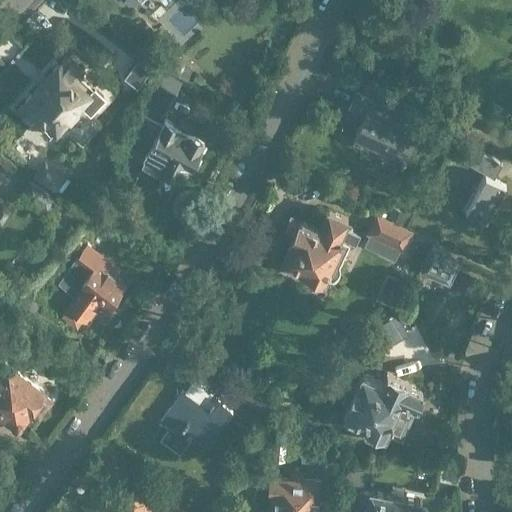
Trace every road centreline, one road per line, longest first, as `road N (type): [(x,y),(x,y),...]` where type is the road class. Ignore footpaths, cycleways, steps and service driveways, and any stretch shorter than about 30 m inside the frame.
road 1 (residential): [(27,511),(86,415),(158,323),(329,0)]
road 2 (residential): [(511,294),(480,389),(484,511)]
